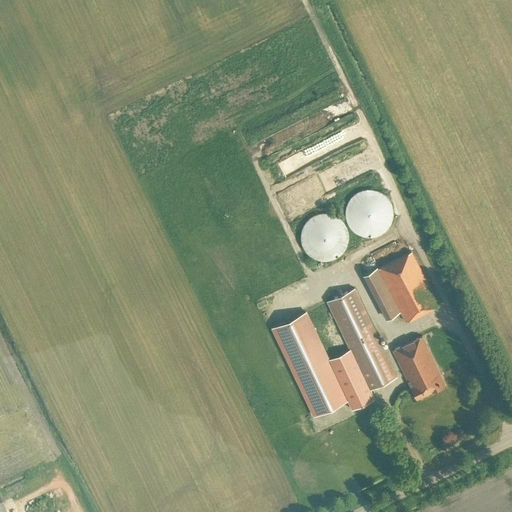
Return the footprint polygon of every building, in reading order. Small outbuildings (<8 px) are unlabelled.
[(327,156),(337,151),(331,138),(321,143),(327,156)] [(386,195),(384,193),(382,192),(380,191),(378,190),(376,189),(374,188),(371,188),(368,188),(366,188),(365,188),(363,189),(361,189),(358,190),(355,192),(354,193),(352,194),(351,195),(350,197),(348,199),(346,202),(346,204),(345,206),(345,208),(344,210),(344,213),(344,216),(345,218),(346,221),(347,224),(349,226),(351,229),(353,231),(355,232),(358,234),(361,235),(363,236),(366,236),(369,236),(372,236),(374,236),(376,235),(379,234),(381,233),(383,232),(384,230),(387,228),(388,226),(390,224),(391,221),(392,218),(393,215),(393,213),(393,211),(393,208),(392,205),(391,203),(390,200),(388,198),(386,195)] [(327,212),(324,212),(322,212),(319,212),(317,212),(314,213),(311,215),(310,216),(308,217),(306,219),(304,221),(303,223),(301,225),(301,227),(300,230),(299,232),(299,234),(299,237),(299,239),(299,241),(300,244),(301,245),(302,247),(303,249),(304,251),(306,253),(307,254),(309,255),(311,257),(313,258),(315,259),(317,259),(318,260),(321,260),(323,260),(325,260),(328,260),(330,259),(332,259),(334,258),(336,257),(338,255),(340,254),(341,253),(342,251),(344,250),(345,247),(346,244),(347,243),(347,241),(348,238),(348,236),(348,234),(347,232),(347,230),(346,227),(345,224),(344,223),(343,221),(341,219),(339,217),(338,216),(336,215),(334,214),(332,213),(331,213),(329,212),(327,212)] [(411,251),(377,268),(405,321),(439,304),(411,251)] [(396,376),(354,288),(327,301),(350,349),(328,359),(305,312),(272,327),(314,415),(347,400),(351,409),(374,398),(370,389),(396,376)] [(421,336),(392,349),(416,398),(445,384),(421,336)]
